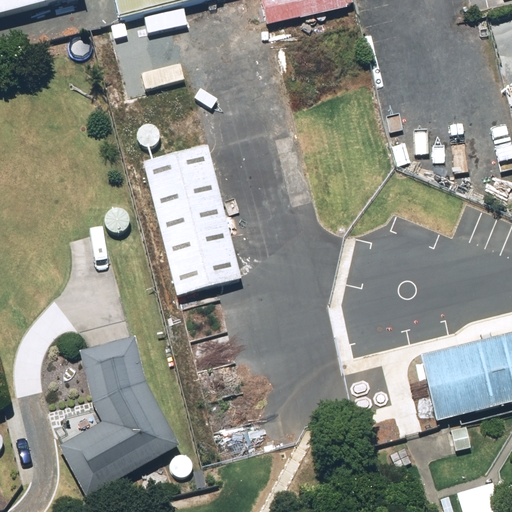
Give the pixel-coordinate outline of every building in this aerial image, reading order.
[(88,0),(0,0),(0,24),(89,3),(88,0)] [(111,0),(118,25),(217,1),(216,0),(111,0)] [(268,0),(261,2),(267,31),(345,15),(345,12),(351,11),(348,0),(268,0)] [(399,5),(397,0),(354,0),(359,16),(399,5)] [(407,38),(402,17),(360,27),(364,48),(407,38)] [(157,47),(135,52),(137,65),(160,61),(157,47)] [(144,169),(177,302),(240,287),(206,154),(144,169)] [(94,289),(91,262),(70,265),(73,291),(94,289)] [(511,341),(423,363),(438,420),(511,401),(511,341)] [(86,504),(177,456),(144,394),(133,350),(80,362),(92,414),(102,433),(60,455),(86,504)] [(452,437),(455,456),(470,454),(467,434),(452,437)] [(458,501),(461,511),(498,511),(493,491),(458,501)]
